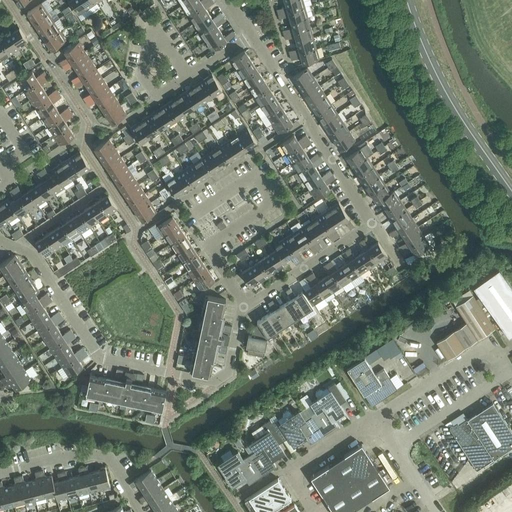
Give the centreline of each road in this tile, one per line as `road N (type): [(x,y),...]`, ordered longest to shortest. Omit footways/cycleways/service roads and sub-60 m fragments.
road 1 (unclassified): [(377,419),(488,348),(506,374),(396,448)]
road 2 (unclassified): [(243,306),(205,248),(276,202),(258,174),(186,221)]
road 3 (residential): [(172,373),(100,357),(32,254),(0,239)]
road 4 (unclassified): [(373,223),(252,36)]
road 5 (secondary): [(511,191),(436,76),(406,0)]
road 6 (unclassified): [(140,511),(111,458),(86,453),(0,474)]
road 7 (residential): [(243,306),(373,223)]
road 8 (unclassified): [(316,511),(289,472),(377,419)]
road 9 (unclassified): [(188,76),(159,25),(141,72),(158,98)]
road 10 (residential): [(172,373),(218,383),(231,372),(243,306)]
